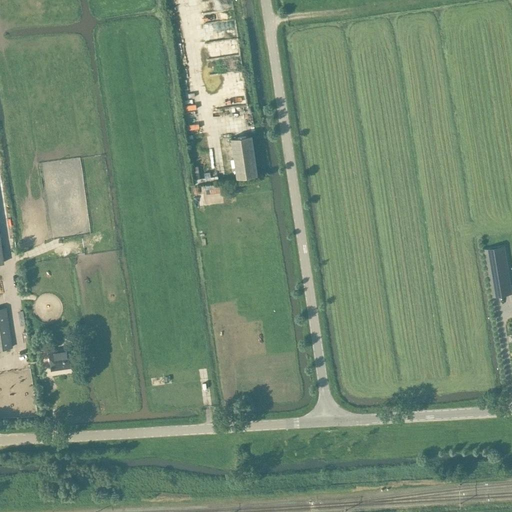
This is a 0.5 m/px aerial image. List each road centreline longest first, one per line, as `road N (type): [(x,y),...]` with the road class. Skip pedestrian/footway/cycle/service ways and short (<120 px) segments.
road 1 (unclassified): [(327,422),(265,0)]
road 2 (unclassified): [(0,439),(327,422)]
road 3 (unclassified): [(327,422),(511,410)]
